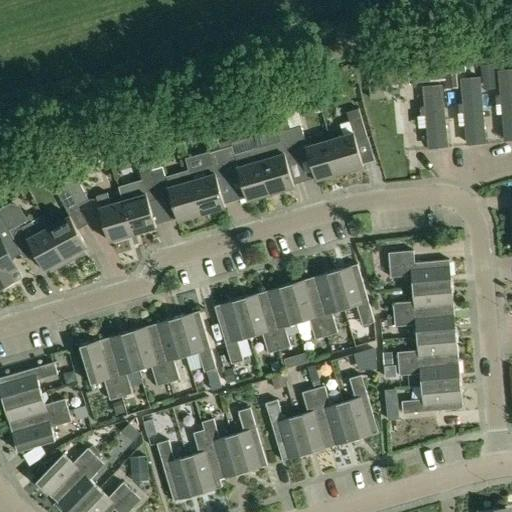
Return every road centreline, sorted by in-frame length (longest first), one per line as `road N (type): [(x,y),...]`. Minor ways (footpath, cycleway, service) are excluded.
road 1 (residential): [(501,467),(480,239),(476,220),(452,199),(355,203),(160,262),(145,287),(0,330)]
road 2 (residential): [(501,467),(345,511)]
